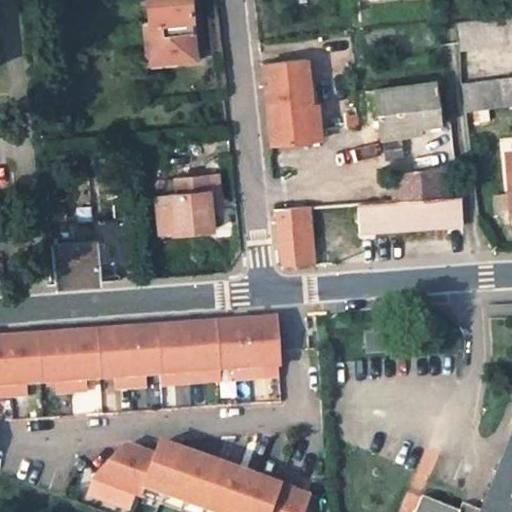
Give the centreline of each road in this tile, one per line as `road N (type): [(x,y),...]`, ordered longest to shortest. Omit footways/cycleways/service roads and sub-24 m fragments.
road 1 (unknown): [(286,297),(293,364),(284,388),(13,446)]
road 2 (unknown): [(43,314),(6,0)]
road 3 (residential): [(261,300),(231,0)]
road 4 (unclassified): [(261,300),(0,317)]
road 5 (unclassified): [(511,281),(261,300)]
road 6 (unknown): [(484,280),(445,53)]
